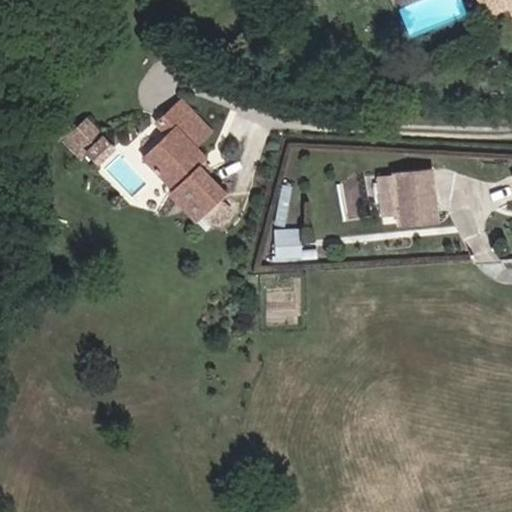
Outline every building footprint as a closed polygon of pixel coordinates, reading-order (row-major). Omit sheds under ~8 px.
[(511,0),(477,0),(483,17),(500,10),(510,6),(511,12),(511,0)] [(511,12),(510,6),(500,10),(504,21),(511,18),(511,12)] [(180,91),(163,108),(173,120),(145,148),(178,181),(174,186),(201,213),(230,187),(203,158),(209,152),(196,139),(211,123),(180,91)] [(398,172),(403,222),(440,218),(435,169),(398,172)] [(276,259),(303,259),(303,227),(276,227),(276,259)]
